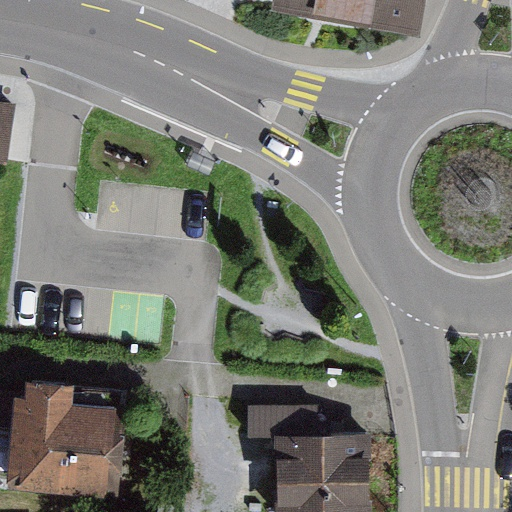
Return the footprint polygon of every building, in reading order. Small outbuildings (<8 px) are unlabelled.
[(296,0),(423,23),(427,0),(296,0)] [(0,101),(0,164),(10,166),(18,104),(0,101)] [(125,402),(24,392),(15,475),(117,486),(125,402)] [(319,395),(247,395),(247,429),(319,430),(319,395)] [(319,430),(286,430),(285,511),(376,511),(377,431),(319,430)]
